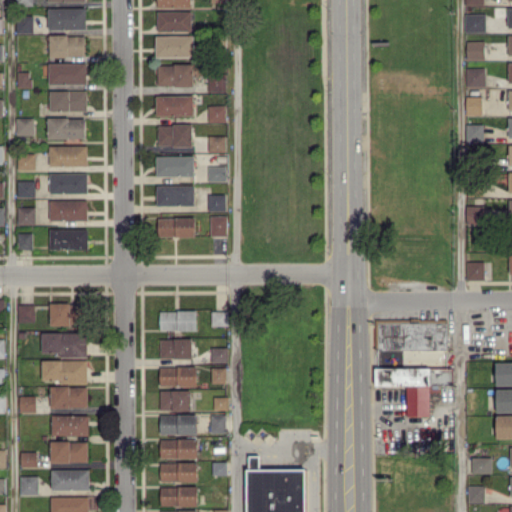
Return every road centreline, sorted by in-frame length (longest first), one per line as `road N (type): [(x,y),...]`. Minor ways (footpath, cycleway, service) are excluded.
road 1 (primary): [(345,0),(348,511)]
road 2 (residential): [(125,511),(122,0)]
road 3 (residential): [(347,274),(0,276)]
road 4 (residential): [(511,301),(347,303)]
